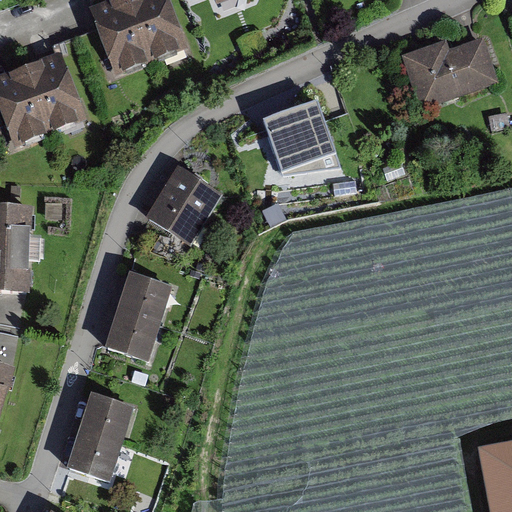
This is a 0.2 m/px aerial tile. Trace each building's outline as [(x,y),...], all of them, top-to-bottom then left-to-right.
[(155,0),(147,0),(81,25),(108,95),(181,68),(155,0)] [(201,0),(209,22),(270,0),(201,0)] [(423,111),(498,85),(483,42),(452,53),(449,43),(405,59),(423,111)] [(53,70),(0,90),(0,143),(9,166),(79,139),(53,70)] [(341,169),(319,103),(281,117),(264,122),(283,177),(341,169)] [(182,262),(215,212),(172,184),(139,233),(182,262)] [(25,221),(0,220),(0,308),(23,309),(25,221)] [(143,380),(166,302),(120,288),(96,366),(143,380)] [(0,421),(10,387),(0,384),(0,421)] [(102,498),(126,424),(87,411),(63,485),(102,498)] [(511,511),(511,446),(487,451),(498,511),(511,511)]
